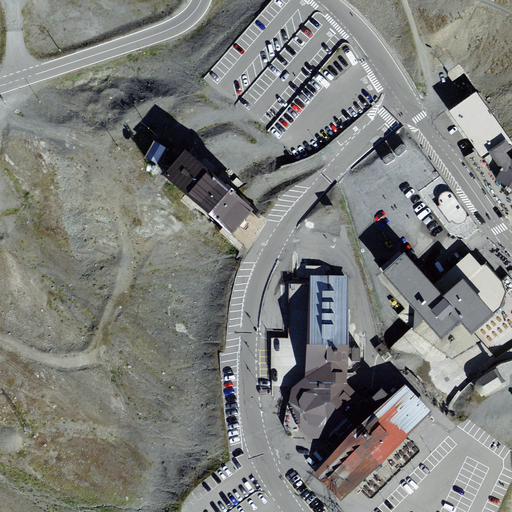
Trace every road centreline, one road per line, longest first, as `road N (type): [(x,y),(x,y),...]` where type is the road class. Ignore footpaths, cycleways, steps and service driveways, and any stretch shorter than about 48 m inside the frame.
road 1 (unclassified): [(405,97),(284,226),(252,296),(253,420),(266,464),(296,511)]
road 2 (track): [(265,152),(243,124),(217,118),(178,137),(115,194),(126,285),(89,356),(48,358),(0,338)]
road 3 (track): [(229,118),(195,106),(153,112),(92,137),(0,115)]
road 4 (secondary): [(200,0),(169,28),(0,85)]
road 5 (secondary): [(511,243),(405,97)]
road 6 (secondary): [(405,97),(369,40),(328,0)]
